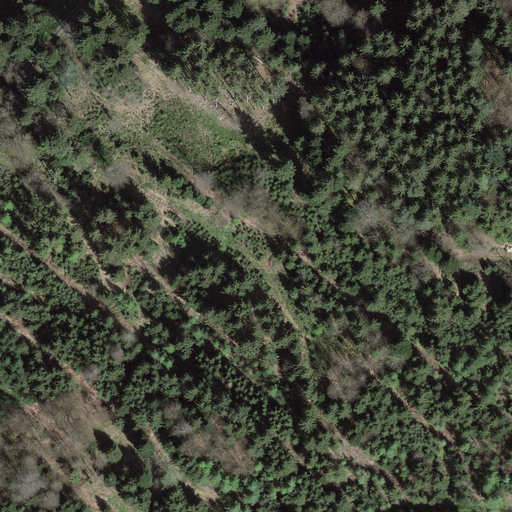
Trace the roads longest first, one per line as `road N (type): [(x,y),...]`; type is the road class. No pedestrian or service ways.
road 1 (track): [(0,107),(83,0)]
road 2 (track): [(390,511),(511,508)]
